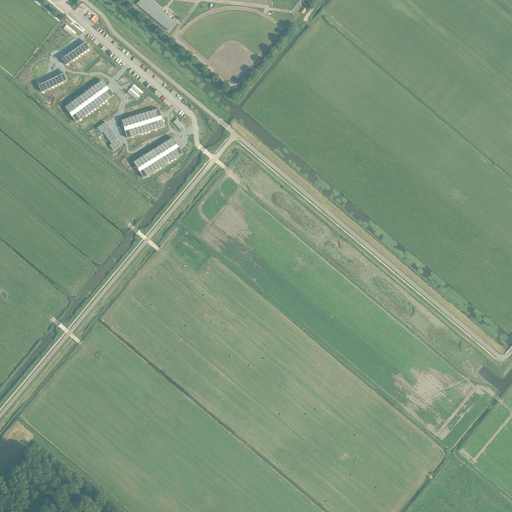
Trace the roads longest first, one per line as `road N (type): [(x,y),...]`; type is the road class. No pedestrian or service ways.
road 1 (unknown): [(498,361),(234,146),(0,423)]
road 2 (residential): [(61,0),(188,112),(195,129)]
